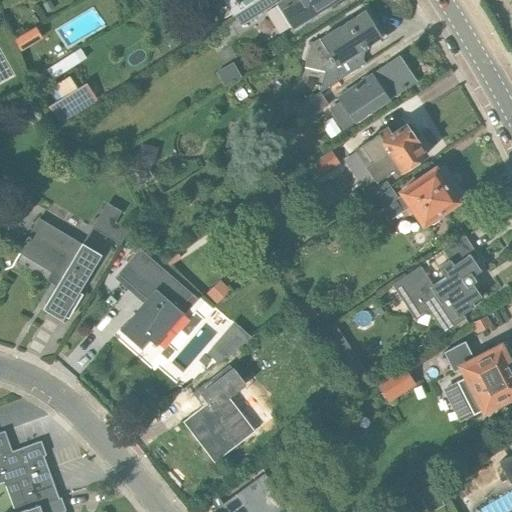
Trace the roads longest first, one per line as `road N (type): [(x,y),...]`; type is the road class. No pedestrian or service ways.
road 1 (residential): [(160,511),(115,448),(64,396),(0,366)]
road 2 (residential): [(511,118),(443,0)]
